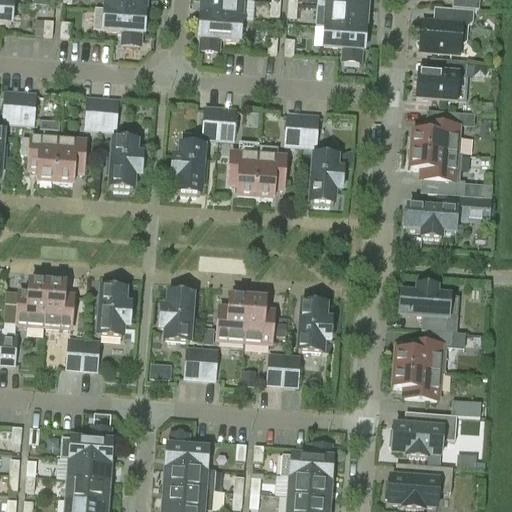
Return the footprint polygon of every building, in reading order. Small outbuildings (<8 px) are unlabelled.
[(105,0),(104,13),(104,14),(144,17),(145,0),(105,0)] [(242,3),(202,0),(200,21),(240,24),(242,4),(242,3)] [(317,0),(316,10),(326,11),(326,10),(366,13),(367,0),(317,0)] [(452,0),(452,11),(479,13),(480,0),(477,0),(452,0)] [(12,7),(0,5),(0,27),(10,28),(12,7)] [(280,6),(271,6),(270,21),(279,22),(280,6)] [(297,8),(288,7),(287,22),(296,23),(297,8)] [(326,10),(326,11),(325,30),(365,33),(366,13),(326,10)] [(104,14),(104,13),(95,12),(93,34),(123,36),(122,48),(139,50),(140,38),(143,38),(144,17),(104,14)] [(420,44),(416,48),(419,52),(419,55),(435,56),(438,59),(441,57),(459,58),(460,47),(464,47),(467,45),(468,29),(472,26),(473,14),(440,12),(439,23),(435,26),(421,25),(420,44)] [(240,24),(200,21),(199,42),(201,42),(200,54),(217,55),(218,44),(239,45),(240,24)] [(44,25),(43,41),(52,41),(53,26),(44,25)] [(61,27),(60,42),(68,43),(70,27),(61,27)] [(365,33),(325,30),(323,51),(343,53),(343,65),(360,66),(361,54),(363,54),(365,33)] [(268,43),(267,58),(276,59),(277,43),(268,43)] [(285,44),(284,59),(293,60),(294,45),(285,44)] [(418,76),(416,103),(456,106),(458,79),(465,80),(466,69),(466,65),(442,63),(441,77),(418,76)] [(466,69),(465,80),(467,80),(473,80),(474,69),(466,69)] [(18,128),(20,99),(5,98),(3,127),(18,128)] [(20,99),(18,128),(32,129),(35,100),(20,99)] [(100,134),(102,106),(87,104),(85,133),(100,134)] [(102,106),(100,134),(114,135),(117,107),(102,106)] [(217,143),(219,115),(205,114),(203,142),(217,143)] [(219,115),(217,143),(232,144),(234,116),(219,115)] [(413,138),(411,155),(459,159),(460,141),(456,141),(458,118),(429,116),(428,129),(425,129),(424,139),(413,138)] [(300,150),(302,121),(287,120),(285,149),(300,150)] [(317,123),(302,121),(300,150),(315,151),(317,123)] [(54,188),(58,134),(58,135),(40,134),(39,143),(30,142),(28,174),(37,175),(36,187),(54,188)] [(59,134),(58,134),(54,188),(72,189),(73,178),(82,179),(85,146),(58,144),(59,134)] [(113,144),(109,192),(113,193),(113,195),(129,196),(129,194),(132,194),(133,179),(140,179),(142,159),(135,158),(136,146),(113,144)] [(236,202),(254,203),(259,150),(258,150),(258,146),(239,145),(238,158),(230,158),(228,190),(237,191),(236,202)] [(172,161),(171,181),(178,182),(176,197),(180,198),(180,200),(196,201),(196,199),(199,199),(203,151),(180,149),(179,162),(172,161)] [(259,150),(254,203),(272,205),(273,193),(283,194),(285,162),(276,161),(277,152),(259,151),(259,150)] [(459,159),(411,155),(410,174),(421,175),(421,184),(435,185),(434,199),(448,200),(463,201),(464,186),(459,186),(461,159),(459,159)] [(313,159),(310,208),(313,208),(313,210),(329,211),(329,209),(333,209),(334,194),(341,195),(342,174),(335,174),(336,161),(313,159)] [(405,234),(407,234),(406,239),(420,241),(420,242),(441,244),(441,242),(452,243),(452,238),(454,238),(455,225),(468,226),(469,217),(488,219),(489,205),(463,203),(463,201),(448,200),(447,214),(407,211),(407,214),(405,214),(403,230),(406,231),(405,234)] [(32,285),(32,287),(29,286),(28,298),(18,297),(16,329),(43,331),(46,288),(45,288),(45,286),(32,285)] [(49,288),(46,288),(43,331),(70,334),(73,301),(63,300),(64,289),(62,289),(62,287),(49,286),(49,288)] [(101,292),(98,341),(121,342),(122,330),(129,330),(130,310),(123,309),(124,294),(121,294),(121,291),(105,290),(105,292),(101,292)] [(429,335),(452,337),(456,338),(458,312),(448,311),(449,300),(436,299),(437,292),(416,290),(416,297),(400,296),(400,300),(398,299),(397,316),(399,316),(399,319),(430,322),(429,335)] [(160,312),(159,332),(166,333),(165,346),(188,347),(191,299),(188,299),(188,296),(172,295),(172,297),(169,297),(167,313),(160,312)] [(243,347),(247,303),(229,302),(228,313),(219,312),(216,345),(243,347)] [(247,303),(243,347),(271,349),(273,317),(264,316),(265,305),(247,303)] [(302,308),(298,356),(321,358),(322,345),(329,346),(331,325),(324,325),(325,309),(321,309),(322,307),(305,306),(305,308),(302,308)] [(286,328),(276,327),(276,339),(285,340),(286,328)] [(452,337),(429,335),(424,335),(423,349),(408,348),(407,357),(396,356),(394,374),(438,378),(444,379),(446,352),(451,353),(452,337)] [(16,341),(1,340),(0,354),(0,368),(14,370),(16,341)] [(81,375),(84,346),(69,345),(66,374),(81,375)] [(98,347),(84,346),(81,375),(96,376),(98,347)] [(199,384),(201,355),(186,354),(184,383),(199,384)] [(216,356),(201,355),(199,384),(214,385),(216,356)] [(282,390),(284,361),(269,360),(267,389),(282,390)] [(284,361),(282,390),(296,391),(298,362),(284,361)] [(172,383),(172,367),(151,366),(150,382),(172,383)] [(438,378),(394,374),(393,392),(404,393),(404,403),(436,405),(438,378)] [(452,406),(450,420),(456,421),(479,423),(480,408),(452,406)] [(390,435),(388,451),(392,452),(391,457),(406,458),(406,461),(427,462),(427,460),(440,461),(441,444),(454,446),(456,421),(450,420),(424,418),(423,432),(393,430),(393,435),(390,435)] [(12,432),(11,447),(20,448),(22,432),(12,432)] [(69,464),(109,467),(111,446),(109,445),(110,433),(93,432),(92,444),(61,442),(60,464),(69,465),(69,464)] [(30,433),(28,449),(38,450),(39,434),(30,433)] [(167,450),(165,471),(205,474),(207,453),(187,452),(187,439),(170,438),(170,450),(167,450)] [(246,449),(236,449),(235,465),(244,465),(246,449)] [(290,481),(330,484),(331,463),(329,462),(330,450),(313,449),(312,461),(282,459),(280,481),(290,481)] [(254,450),(252,466),(262,467),(263,451),(254,450)] [(427,462),(426,471),(439,471),(440,461),(427,460),(427,462)] [(9,479),(18,480),(19,465),(10,464),(9,479)] [(69,464),(69,465),(68,484),(108,487),(109,467),(69,464)] [(26,481),(35,481),(36,466),(27,465),(26,481)] [(386,486),(384,503),(388,504),(387,508),(403,510),(402,511),(423,511),(434,511),(435,511),(437,496),(450,497),(452,473),(439,471),(426,471),(415,470),(414,483),(390,481),(389,486),(386,486)] [(165,471),(164,491),(204,494),(205,474),(165,471)] [(18,480),(9,479),(8,495),(17,495),(18,480)] [(35,481),(26,481),(25,496),(34,497),(35,481)] [(234,481),(233,497),(242,497),(243,482),(234,481)] [(290,481),(288,501),(328,504),(330,484),(290,481)] [(251,483),(250,498),(259,499),(260,483),(251,483)] [(108,487),(68,484),(66,504),(106,507),(108,487)] [(202,511),(204,494),(164,491),(162,511),(165,511),(202,511)] [(240,511),(242,497),(233,497),(232,511),(231,511),(240,511)] [(257,511),(259,499),(250,498),(248,511),(257,511)] [(288,501),(287,511),(327,511),(328,504),(288,501)]
